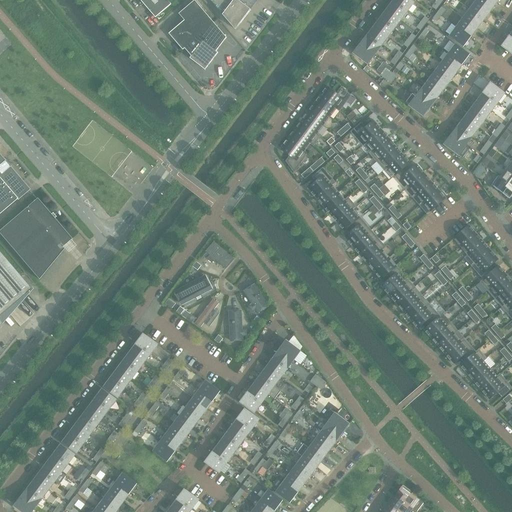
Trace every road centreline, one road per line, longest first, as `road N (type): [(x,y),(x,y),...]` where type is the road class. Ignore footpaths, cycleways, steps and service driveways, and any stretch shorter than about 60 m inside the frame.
road 1 (residential): [(511,442),(368,303),(257,152)]
road 2 (residential): [(0,496),(208,220)]
road 3 (residential): [(284,307),(188,469),(147,511)]
road 4 (unclassified): [(0,383),(112,247)]
road 5 (unclassified): [(112,247),(0,115)]
road 6 (unclassified): [(212,118),(107,0)]
road 7 (residential): [(373,433),(284,307)]
road 8 (unclassified): [(212,118),(302,0)]
road 9 (residential): [(428,147),(331,55)]
road 10 (residential): [(257,152),(331,55)]
